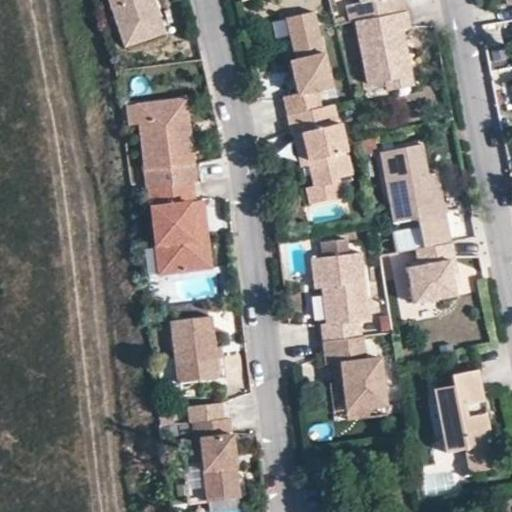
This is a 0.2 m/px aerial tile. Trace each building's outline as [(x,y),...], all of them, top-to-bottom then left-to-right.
[(161,17),(154,0),(109,0),(121,31),(161,17)] [(354,0),(344,2),(348,20),(352,19),(375,15),(371,0),(354,0)] [(405,9),(402,0),(371,0),(375,15),(405,9)] [(331,84),(314,8),(287,15),(296,56),(299,66),(292,68),(297,91),(283,94),(287,112),(290,112),(321,105),(317,87),(331,84)] [(407,26),(405,9),(375,15),(352,19),(365,82),(383,79),(408,74),(399,27),(407,26)] [(161,17),(121,31),(125,44),(165,30),(161,17)] [(299,66),(296,56),(290,58),(292,68),(299,66)] [(408,74),(383,79),(384,89),(410,84),(408,74)] [(190,144),(184,94),(171,96),(176,131),(184,130),(186,145),(190,144)] [(184,130),(176,131),(171,96),(133,101),(144,187),(146,187),(191,181),(195,181),(190,144),(186,145),(184,130)] [(303,162),(308,185),(338,179),(337,174),(349,172),(338,120),(336,121),(333,102),(321,105),(290,112),(294,130),(296,130),(301,151),(309,149),(311,160),(303,162)] [(426,171),(420,141),(377,149),(388,204),(412,199),(415,215),(421,245),(449,239),(443,208),(433,210),(426,171)] [(303,162),(311,160),(309,149),(301,151),(303,162)] [(443,208),(435,169),(426,171),(433,210),(443,208)] [(341,193),(338,179),(308,185),(311,200),(341,193)] [(193,199),(191,181),(146,187),(149,206),(156,205),(157,221),(151,222),(153,243),(160,242),(163,265),(179,263),(180,270),(210,266),(207,245),(191,233),(190,226),(203,209),(201,198),(193,199)] [(415,215),(412,199),(388,204),(391,220),(415,215)] [(157,221),(156,205),(149,206),(151,222),(157,221)] [(207,245),(203,209),(190,226),(191,233),(207,245)] [(453,293),(449,272),(447,258),(453,257),(449,239),(421,245),(412,246),(416,263),(403,265),(410,301),(453,293)] [(370,319),(361,252),(310,259),(313,280),(320,279),(321,288),(325,322),(320,323),(323,340),(362,334),(360,320),(370,319)] [(455,271),(453,257),(447,258),(449,272),(455,271)] [(321,288),(320,279),(313,280),(314,289),(321,288)] [(177,380),(218,375),(214,344),(210,313),(169,318),(177,380)] [(380,356),(366,358),(362,334),(323,340),(326,364),(334,363),(341,362),(343,381),(347,408),(369,405),(387,403),(380,356)] [(224,374),(220,343),(214,344),(218,375),(224,374)] [(343,381),(341,362),(334,363),(336,382),(343,381)] [(483,404),(476,373),(450,378),(452,389),(432,392),(445,456),(469,452),(473,476),(496,471),(491,446),(490,446),(484,417),(481,417),(478,405),(483,404)] [(193,419),(223,416),(221,400),(187,404),(189,420),(193,419)] [(369,405),(347,408),(348,418),(371,415),(369,405)] [(223,416),(193,419),(194,435),(190,436),(192,457),(204,456),(207,496),(239,493),(231,415),(223,416)]
